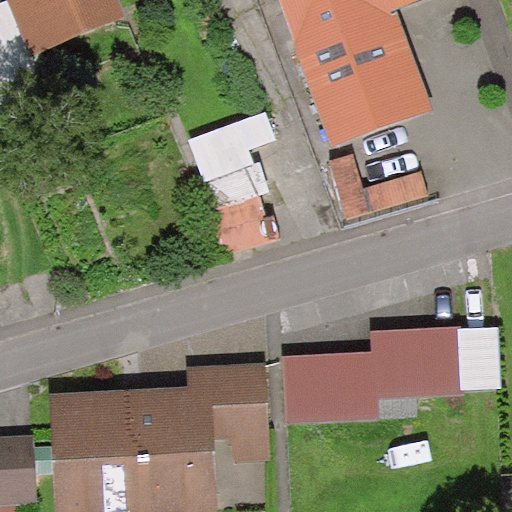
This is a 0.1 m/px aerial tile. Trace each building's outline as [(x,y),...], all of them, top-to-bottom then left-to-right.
[(5,0),(0,2),(0,45),(111,0),(5,0)] [(274,0),(323,134),(418,99),(381,0),(274,0)] [(268,138),(255,102),(182,128),(195,165),(268,138)] [(343,140),(315,150),(339,216),(447,177),(427,120),(398,131),(406,154),(354,172),(343,140)] [(365,338),(282,342),(285,417),(410,412),(409,388),(485,385),(482,319),(364,324),(365,338)] [(186,386),(52,394),(59,511),(221,511),(217,442),(231,441),(239,464),(262,462),(256,364),(185,368),(186,386)] [(33,420),(0,420),(0,498),(36,497),(33,420)] [(511,511),(511,457),(494,461),(501,511),(511,511)]
